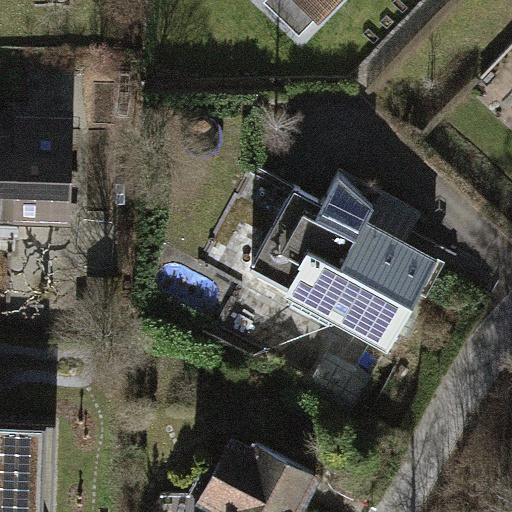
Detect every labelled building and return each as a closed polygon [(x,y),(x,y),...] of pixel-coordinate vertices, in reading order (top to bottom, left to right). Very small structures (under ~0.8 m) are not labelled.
[(300,0),(329,24),(352,0),(300,0)] [(21,135),(0,134),(0,225),(67,228),(71,122),(21,121),(21,135)] [(329,203),(304,192),(256,278),(398,355),(453,266),(376,231),(383,215),(341,173),(329,203)] [(334,337),(319,383),(360,397),(375,350),(334,337)] [(0,511),(38,511),(41,432),(0,430),(0,511)] [(206,501),(163,499),(163,511),(312,511),(329,482),(235,437),(206,501)]
